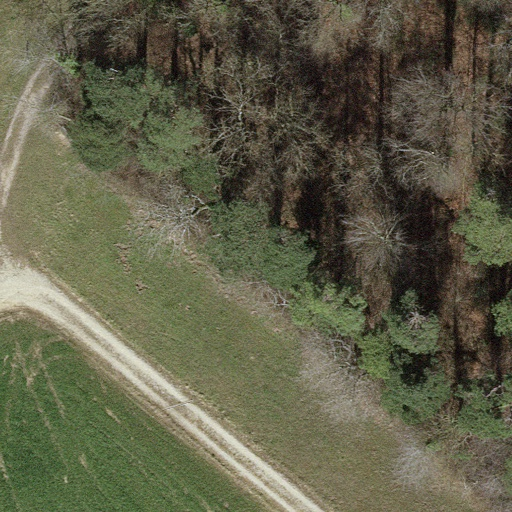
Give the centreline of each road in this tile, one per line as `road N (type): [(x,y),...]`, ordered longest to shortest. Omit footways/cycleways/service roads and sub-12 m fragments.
road 1 (track): [(0,293),(47,297),(302,511)]
road 2 (track): [(0,200),(22,118),(53,61),(126,0)]
